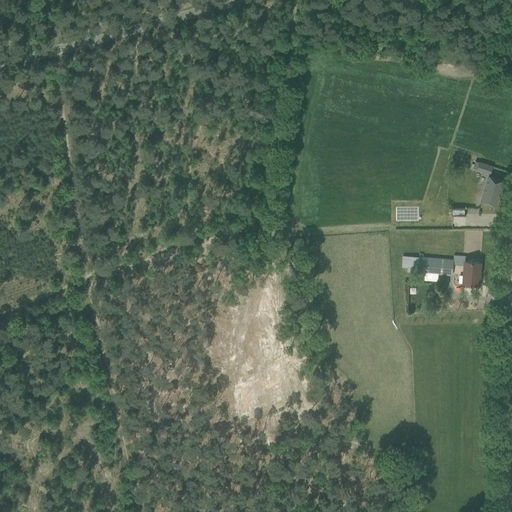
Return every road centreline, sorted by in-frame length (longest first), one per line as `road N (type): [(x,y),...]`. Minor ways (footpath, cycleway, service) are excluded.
road 1 (unclassified): [(504,511),(511,253)]
road 2 (unclassified): [(0,61),(238,0)]
road 3 (track): [(81,281),(74,183),(48,51)]
